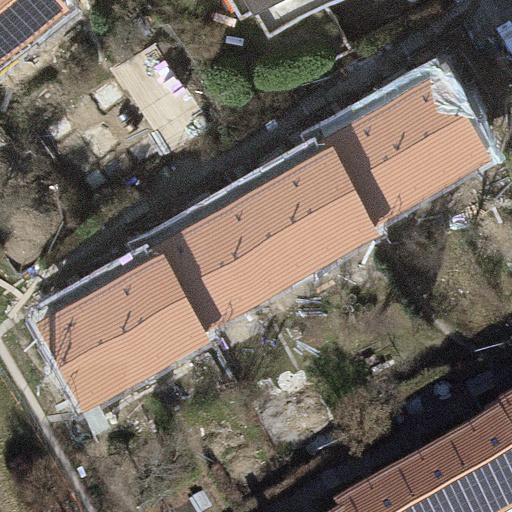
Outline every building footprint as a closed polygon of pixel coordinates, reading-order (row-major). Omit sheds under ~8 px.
[(0,0),(0,26),(7,35),(50,0),(0,0)] [(253,0),(267,24),(310,0),(253,0)] [(442,66),(381,102),(422,171),(483,136),(442,66)] [(366,204),(422,171),(381,102),(325,135),(328,140),(366,204)] [(328,140),(271,173),(312,242),(368,208),(366,204),(328,140)] [(271,173),(213,208),(254,276),(312,242),(271,173)] [(196,310),(254,276),(213,208),(156,241),(159,247),(196,310)] [(159,247),(102,281),(143,350),(200,316),(196,310),(159,247)] [(86,383),(143,350),(102,281),(45,314),(86,383)] [(511,460),(511,408),(490,421),(495,429),(511,460)] [(511,460),(495,429),(445,456),(476,511),(505,511),(511,509),(511,460)] [(476,511),(445,456),(393,485),(407,511),(476,511)] [(407,511),(393,485),(343,511),(407,511)]
